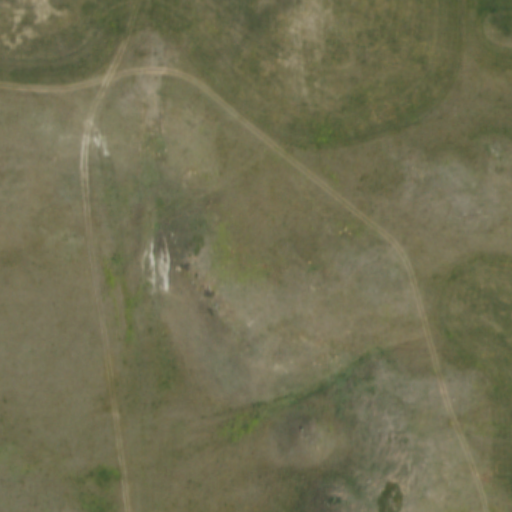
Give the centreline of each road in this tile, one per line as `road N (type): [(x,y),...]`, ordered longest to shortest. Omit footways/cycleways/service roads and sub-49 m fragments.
road 1 (track): [(141,0),(92,133),(87,190),(127,511)]
road 2 (track): [(470,75),(430,121),(322,151),(264,139),(209,90),(172,71),(88,84),(0,81)]
